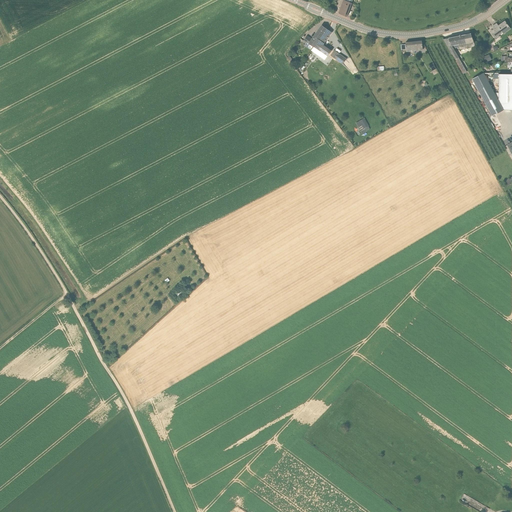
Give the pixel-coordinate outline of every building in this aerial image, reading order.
[(343,0),(342,4),(339,13),(338,14),(347,17),(352,0),(343,0)] [(505,21),(498,26),(496,23),(492,27),(494,30),(491,33),(490,32),(495,39),(499,36),(502,33),(503,34),(510,29),(505,21)] [(314,47),(326,29),(321,26),(312,39),(307,36),(303,41),(306,43),(304,46),(311,50),(314,47)] [(322,45),(331,33),(326,29),(314,47),(320,51),(328,56),(331,51),(322,45)] [(471,34),(443,39),(452,54),(453,54),(457,61),(456,62),(463,74),(467,72),(453,48),(459,47),(460,49),(475,46),(471,34)] [(422,41),(405,43),(406,52),(423,50),(422,41)] [(330,55),(336,60),(340,54),(334,50),(330,55)] [(491,60),(489,54),(483,57),(485,62),(491,60)] [(492,116),(503,110),(483,73),(472,79),(487,107),(490,113),(492,116)] [(500,102),(504,110),(511,109),(511,74),(499,74),(500,102)]
